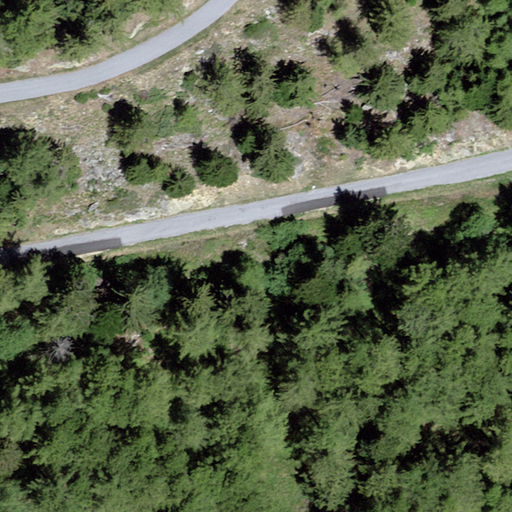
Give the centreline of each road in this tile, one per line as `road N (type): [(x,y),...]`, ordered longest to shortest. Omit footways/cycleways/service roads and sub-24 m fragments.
road 1 (residential): [(511,167),(0,258)]
road 2 (residential): [(0,86),(107,65),(174,40),(219,0)]
